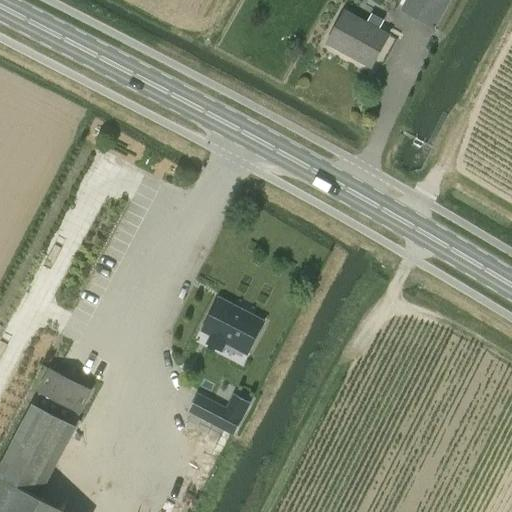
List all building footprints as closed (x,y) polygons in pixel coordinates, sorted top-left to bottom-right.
[(407,0),(401,12),(434,29),(449,0),(407,0)] [(387,36),(378,31),(384,21),(372,15),(367,25),(344,12),(326,43),(370,67),(387,36)] [(262,323),(218,300),(202,330),(212,335),(207,345),(220,351),(224,342),(247,353),(262,323)] [(76,427),(72,425),(89,391),(49,370),(0,464),(0,511),(65,511),(38,498),(76,427)] [(234,434),(242,418),(215,404),(207,420),(234,434)]
